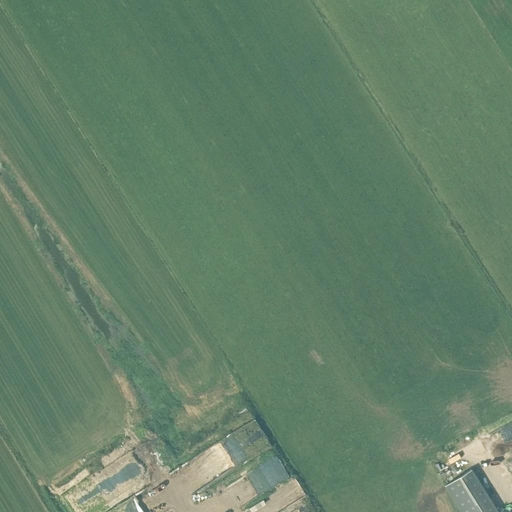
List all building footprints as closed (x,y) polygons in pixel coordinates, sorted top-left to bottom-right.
[(116,399),(113,416),(118,417),(121,400),(116,399)] [(112,424),(102,429),(109,443),(119,438),(112,424)] [(207,467),(217,460),(210,449),(200,456),(207,467)] [(211,482),(226,475),(222,467),(208,474),(211,482)] [(444,485),(461,511),(499,511),(472,467),(444,485)]
